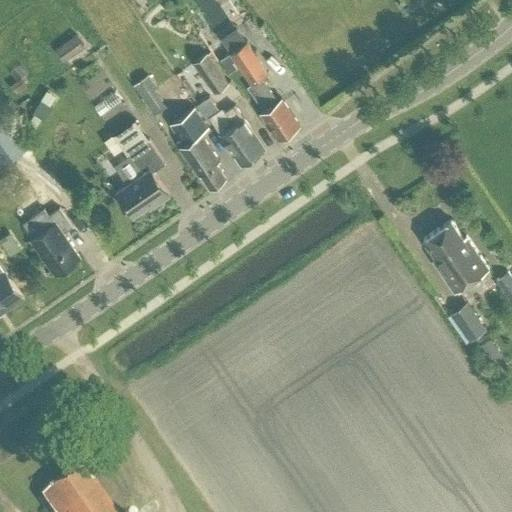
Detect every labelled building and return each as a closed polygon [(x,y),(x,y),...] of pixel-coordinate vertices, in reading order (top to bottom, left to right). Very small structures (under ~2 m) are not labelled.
[(55,48),(64,61),(85,47),(76,34),(55,48)] [(231,51),(252,82),(268,70),(247,39),(231,51)] [(208,51),(194,60),(215,91),(228,82),(208,51)] [(230,71),(240,64),(231,51),(221,58),(230,71)] [(7,77),(17,92),(28,84),(21,74),(18,76),(15,71),(7,77)] [(134,84),(143,97),(155,88),(158,86),(149,73),(134,84)] [(265,82),(253,91),(264,108),(260,111),(268,123),(272,125),(279,137),(300,123),(281,96),(277,99),(265,82)] [(34,110),(46,117),(54,104),(43,97),(34,110)] [(0,103),(0,163),(0,164),(28,145),(0,103)] [(220,107),(210,115),(242,162),(265,146),(235,103),(223,111),(220,107)] [(200,173),(202,171),(211,184),(226,173),(217,161),(219,157),(201,131),(208,126),(194,106),(171,122),(181,137),(178,139),(181,144),(200,173)] [(117,189),(133,214),(155,199),(157,201),(169,193),(153,170),(166,161),(149,137),(150,137),(137,117),(115,132),(128,152),(129,151),(143,171),(117,189)] [(32,195),(54,184),(41,159),(19,171),(32,195)] [(32,237),(56,272),(80,255),(63,231),(73,225),(60,206),(49,213),(45,206),(23,222),(33,236),(32,237)] [(435,256),(454,285),(457,288),(492,265),(469,232),(466,235),(453,217),(425,236),(438,255),(435,256)] [(0,310),(23,294),(0,261),(0,310)] [(499,278),(511,296),(511,270),(511,269),(499,278)] [(469,300),(452,311),(470,337),(487,326),(469,300)] [(116,511),(88,470),(44,501),(51,511),(116,511)]
